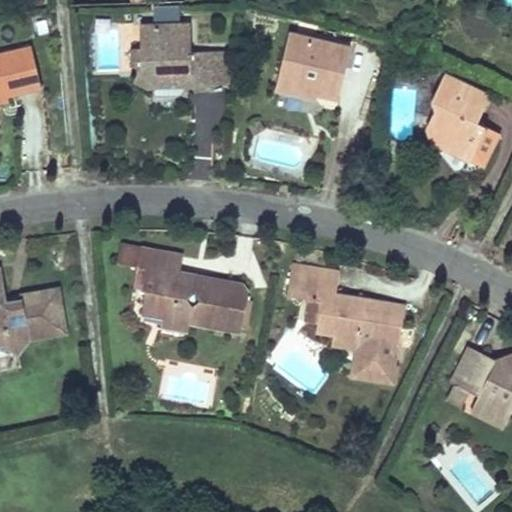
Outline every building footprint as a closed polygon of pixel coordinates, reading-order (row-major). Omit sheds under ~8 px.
[(191,51),(190,24),(140,25),(140,50),(141,65),(138,70),(134,80),(155,90),(156,85),(161,75),(184,74),(184,85),(184,89),(212,88),(212,84),(211,51),(191,51)] [(339,98),(351,47),(288,33),(279,75),(293,78),(290,88),(295,93),(300,95),(308,91),(339,98)] [(41,88),(31,45),(0,52),(0,92),(5,91),(6,96),(7,96),(41,88)] [(228,84),(228,50),(211,51),(212,84),(228,84)] [(477,122),(490,96),(444,73),(431,100),(437,103),(427,125),(437,130),(436,132),(458,143),(454,151),(469,159),(470,159),(486,126),(477,122)] [(184,85),(184,74),(161,75),(156,85),(184,85)] [(290,88),(293,78),(279,75),(276,86),(290,89),(290,88)] [(264,128),(259,119),(250,125),(255,134),(264,128)] [(454,151),(458,143),(436,132),(437,130),(427,125),(432,141),(454,151)] [(483,166),(499,133),(486,126),(470,159),(483,166)] [(241,330),(248,292),(242,285),(211,279),(210,284),(190,280),(191,275),(183,274),(179,270),(182,256),(140,248),(137,267),(144,268),(140,290),(145,291),(151,292),(165,311),(164,316),(162,325),(188,329),(190,320),(241,330)] [(395,365),(405,306),(354,298),(353,303),(346,301),(347,296),(335,294),(339,273),(291,265),(286,295),(310,299),(321,301),(317,323),(316,331),(333,333),(332,343),(357,347),(352,375),(380,380),(383,363),(395,365)] [(66,332),(58,288),(19,295),(20,300),(5,302),(0,274),(0,344),(3,344),(18,353),(28,339),(66,332)] [(210,284),(211,279),(191,275),(190,280),(210,284)] [(165,311),(151,292),(145,291),(143,301),(141,312),(152,314),(164,316),(165,311)] [(317,323),(321,301),(310,299),(306,321),(317,323)] [(511,359),(507,361),(501,358),(496,360),(469,346),(452,381),(453,382),(474,392),(479,395),(483,407),(498,414),(510,410),(511,411),(511,359)] [(392,382),(395,365),(383,363),(380,380),(392,382)] [(466,408),(474,392),(453,382),(445,398),(466,408)] [(498,414),(483,407),(479,395),(471,411),(503,426),(510,410),(498,414)]
